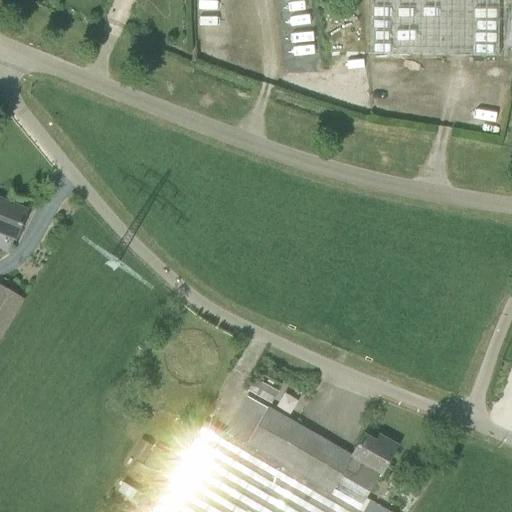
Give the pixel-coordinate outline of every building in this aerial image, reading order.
[(371,0),(370,55),(499,55),(498,0),(371,0)] [(0,232),(14,239),(26,210),(0,199),(0,232)] [(0,285),(0,337),(23,299),(0,285)] [(271,404),(278,391),(254,379),(247,395),(253,398),(254,395),(271,404)] [(282,392),(276,407),(291,413),(297,398),(282,392)] [(385,511),(365,501),(370,493),(396,446),(378,436),(375,441),(363,434),(351,457),(246,398),(225,436),(204,423),(153,511),(385,511)] [(141,464),(153,447),(141,439),(130,456),(141,464)] [(156,472),(168,455),(155,447),(144,464),(156,472)]
